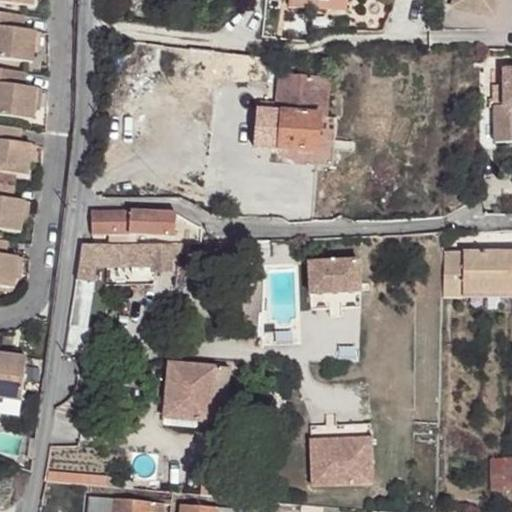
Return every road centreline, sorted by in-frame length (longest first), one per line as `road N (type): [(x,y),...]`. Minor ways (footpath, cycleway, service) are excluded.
road 1 (residential): [(89,0),(73,199),(29,511)]
road 2 (residential): [(0,312),(38,291),(61,0)]
